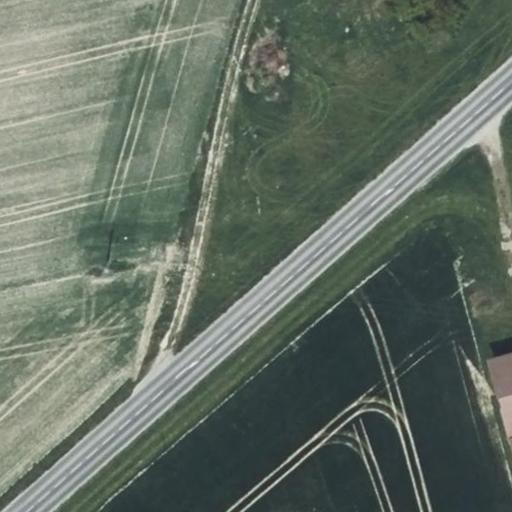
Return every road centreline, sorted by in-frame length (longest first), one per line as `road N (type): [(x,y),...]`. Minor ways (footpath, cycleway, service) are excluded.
road 1 (secondary): [(27,511),(511,83)]
road 2 (track): [(256,0),(202,243),(146,404)]
